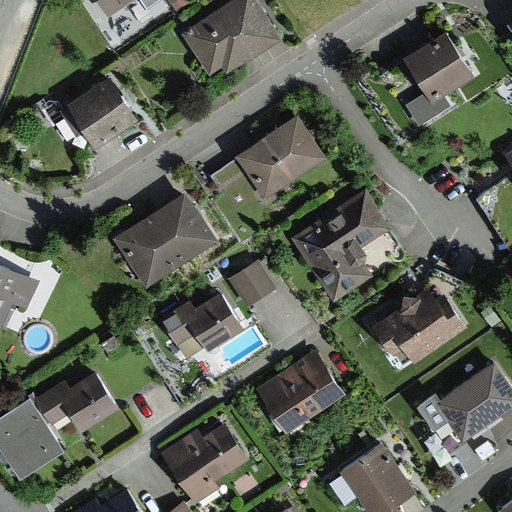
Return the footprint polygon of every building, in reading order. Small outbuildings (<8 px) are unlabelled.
[(101,0),(109,10),(124,0),(101,0)] [(149,0),(137,8),(144,19),(173,0),(149,0)] [(258,0),(227,0),(183,31),(210,70),(223,61),(228,68),(281,32),(258,0)] [(445,28),(403,55),(426,90),(407,102),(420,123),(453,103),(446,92),(475,74),(445,28)] [(110,74),(59,106),(76,131),(86,125),(97,140),(136,114),(110,74)] [(298,112),(234,153),(263,198),(327,157),(298,112)] [(366,186),(293,233),(335,297),(403,253),(386,227),(391,224),(366,186)] [(111,236),(142,285),(217,238),(186,189),(111,236)] [(0,256),(0,336),(15,307),(25,312),(42,277),(0,256)] [(232,273),(251,302),(277,284),(258,256),(232,273)] [(402,301),(373,320),(395,352),(404,345),(414,360),(470,322),(447,289),(438,294),(430,282),(416,291),(404,289),(402,301)] [(206,344),(208,347),(245,324),(221,287),(195,303),(191,296),(175,305),(177,307),(164,315),(188,355),(206,344)] [(315,349),(260,386),(287,426),(342,388),(315,349)] [(439,395),(436,390),(417,403),(432,426),(425,431),(442,455),(467,439),(464,434),(511,400),(511,380),(495,356),(439,395)] [(121,406),(96,367),(71,383),(66,375),(33,395),(51,422),(70,410),(83,430),(121,406)] [(30,391),(0,410),(0,440),(20,471),(64,442),(51,422),(33,395),(30,391)] [(248,455),(224,418),(203,431),(199,424),(162,447),(195,499),(218,484),(214,477),(248,455)] [(382,439),(340,468),(370,511),(377,511),(415,487),(382,439)] [(144,511),(127,484),(99,501),(95,496),(68,511),(144,511)] [(511,511),(511,497),(500,506),(504,511),(511,511)] [(193,511),(183,498),(164,511),(193,511)]
